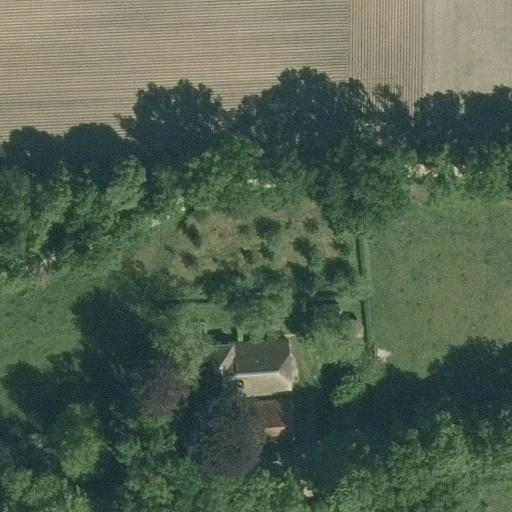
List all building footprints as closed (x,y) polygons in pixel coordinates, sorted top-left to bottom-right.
[(316,303),(315,316),(340,319),(340,303),(316,303)] [(288,342),(288,340),(234,344),(233,339),(207,342),(212,393),(239,390),(239,388),(292,383),(288,342)] [(347,408),(346,392),(330,393),(331,410),(347,408)] [(294,440),(291,397),(238,401),(240,443),(294,440)] [(353,409),(332,411),(334,427),(354,425),(353,409)] [(0,504),(38,500),(36,485),(0,489),(0,504)]
